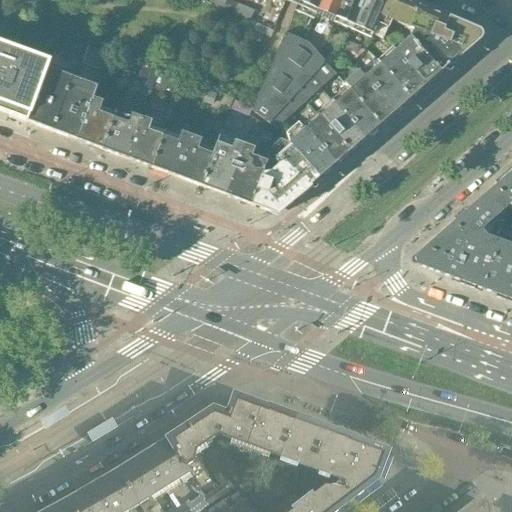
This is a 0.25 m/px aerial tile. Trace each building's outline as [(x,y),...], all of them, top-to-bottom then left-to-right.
[(227,9),(231,1),(228,0),(210,0),(210,1),(227,9)] [(316,9),(319,0),(299,0),(297,6),(295,11),(312,19),(316,9)] [(341,0),(319,0),(316,9),(334,17),(341,0)] [(364,0),(341,0),(334,17),(353,26),(364,0)] [(370,34),(385,0),(364,0),(353,26),(370,34)] [(406,27),(416,4),(407,0),(385,0),(370,34),(382,39),(386,29),(390,20),(406,27)] [(246,17),(249,9),(231,1),(227,9),(235,12),(246,17)] [(481,33),(480,31),(478,31),(478,30),(416,4),(406,27),(412,29),(451,46),(460,58),(479,41),(480,40),(481,39),(481,38),(482,38),(482,36),(481,35),(481,33)] [(251,19),(254,11),(249,9),(246,17),(251,19)] [(451,46),(412,29),(408,38),(411,40),(441,75),(460,58),(451,46)] [(290,114),(321,87),(329,81),(335,75),(308,44),(285,34),(262,87),(253,107),(251,112),(275,127),(290,114)] [(53,62),(73,68),(80,41),(60,35),(53,62)] [(411,40),(408,38),(394,51),(426,88),(441,75),(411,40)] [(0,113),(26,123),(46,69),(48,62),(0,44),(0,113)] [(99,72),(106,53),(88,46),(81,65),(99,72)] [(375,60),(378,64),(392,53),(389,49),(375,60)] [(394,51),(392,53),(378,64),(411,101),(426,88),(394,51)] [(411,101),(378,64),(363,77),(395,114),(411,101)] [(155,78),(158,72),(142,66),(137,80),(152,86),(155,78)] [(46,69),(26,123),(50,132),(70,78),(46,69)] [(172,77),(169,76),(158,72),(155,78),(158,79),(153,91),(173,98),(180,80),(172,77)] [(395,114),(363,77),(348,90),(380,128),(395,114)] [(70,78),(50,132),(75,141),(91,100),(95,88),(70,78)] [(204,97),(207,90),(194,86),(192,92),(204,97)] [(216,101),(218,95),(207,90),(204,97),(216,101)] [(380,128),(348,90),(333,103),(366,140),(380,128)] [(101,104),(91,100),(75,141),(99,150),(111,119),(98,113),(101,104)] [(366,140),(333,103),(318,116),(351,153),(366,140)] [(126,124),(111,119),(99,150),(125,160),(140,119),(130,115),(126,124)] [(351,153),(318,116),(303,128),(336,166),(351,153)] [(150,122),(140,119),(125,160),(150,169),(162,137),(147,132),(150,122)] [(336,166),(303,128),(287,142),(289,144),(290,144),(321,179),(336,166)] [(176,143),(162,137),(150,169),(174,178),(189,137),(180,134),(176,143)] [(219,134),(211,156),(200,187),(225,196),(244,144),(219,134)] [(200,141),(189,137),(174,178),(200,187),(211,156),(197,151),(200,141)] [(321,179),(290,144),(289,144),(283,150),(280,146),(276,142),(269,148),(268,153),(248,205),(276,215),(321,179)] [(244,144),(225,196),(248,205),(268,153),(244,144)] [(511,171),(494,188),(511,207),(510,211),(511,211),(511,171)] [(511,234),(503,232),(509,217),(510,211),(511,207),(494,188),(413,258),(414,266),(511,302),(511,234)] [(269,410),(235,397),(228,416),(221,435),(220,436),(281,457),(295,418),(269,409),(269,410)] [(214,410),(170,439),(187,467),(194,463),(199,450),(214,442),(217,434),(221,435),(228,416),(214,410)] [(377,480),(387,453),(353,441),(353,440),(326,429),(295,418),(281,457),(337,478),(343,474),(347,479),(344,481),(355,496),(355,497),(358,497),(363,493),(364,490),(377,480)] [(170,439),(144,455),(119,471),(140,506),(192,473),(187,467),(170,439)] [(219,465),(246,494),(260,482),(244,466),(227,459),(219,465)] [(119,471),(94,485),(68,501),(74,511),(129,511),(140,506),(119,471)] [(262,510),(295,484),(292,483),(284,480),(275,477),(247,497),(262,510)] [(326,487),(303,505),(293,511),(337,511),(338,509),(355,497),(355,496),(344,481),(334,488),(326,487)] [(203,498),(209,506),(222,497),(216,488),(203,498)] [(237,495),(231,499),(236,506),(242,502),(237,495)] [(74,511),(68,501),(47,511),(74,511)] [(230,511),(222,501),(216,506),(221,511),(230,511)] [(489,511),(488,505),(480,502),(467,511),(489,511)] [(190,511),(184,503),(171,511),(190,511)]
